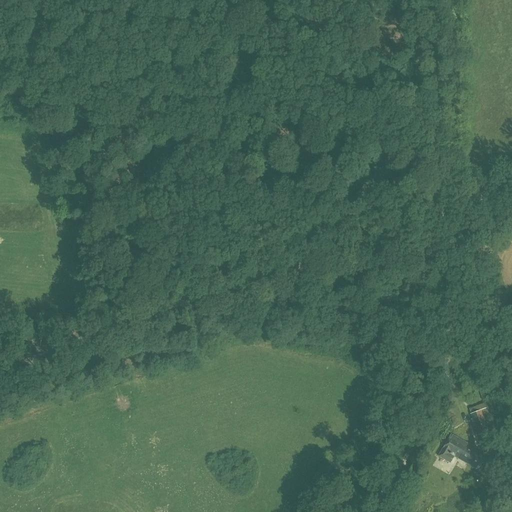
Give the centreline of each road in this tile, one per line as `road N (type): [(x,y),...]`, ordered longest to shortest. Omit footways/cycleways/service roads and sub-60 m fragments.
road 1 (unclassified): [(0,375),(511,181)]
road 2 (track): [(452,0),(449,410),(382,511)]
